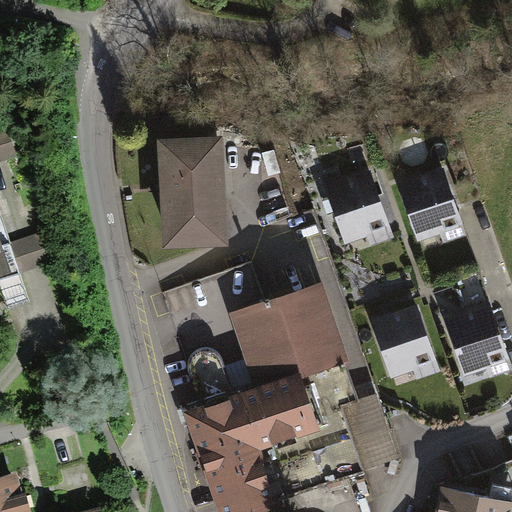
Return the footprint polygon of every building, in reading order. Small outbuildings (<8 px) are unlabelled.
[(6,126),(0,127),(0,159),(15,154),(6,126)] [(222,129),(159,133),(165,239),(228,235),(222,129)] [(465,230),(444,168),(402,182),(423,245),(465,230)] [(392,233),(371,170),(329,184),(350,247),(392,233)] [(0,273),(19,266),(10,239),(6,241),(0,224),(0,273)] [(40,229),(10,239),(19,266),(20,270),(51,260),(40,229)] [(320,276),(233,307),(259,378),(297,364),(299,369),(348,352),(320,276)] [(510,366),(489,303),(447,317),(468,380),(510,366)] [(438,367),(417,304),(374,318),(395,381),(438,367)] [(259,378),(184,405),(214,488),(223,511),(235,511),(279,496),(258,438),(317,417),(299,369),(297,364),(259,378)] [(389,412),(355,418),(365,474),(400,468),(389,412)] [(27,511),(17,472),(0,476),(0,511),(100,511),(99,507),(80,511),(65,511),(60,511),(27,511)] [(511,511),(511,499),(443,487),(438,511),(511,511)]
